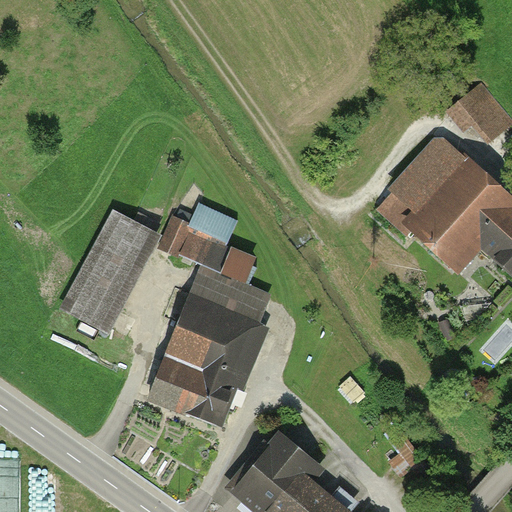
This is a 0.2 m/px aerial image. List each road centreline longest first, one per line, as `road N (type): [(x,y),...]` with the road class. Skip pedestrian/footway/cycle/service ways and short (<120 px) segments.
road 1 (track): [(511,179),(434,122),(421,125),(372,196),(332,208),(300,176),(175,0)]
road 2 (tertiary): [(0,405),(150,511)]
